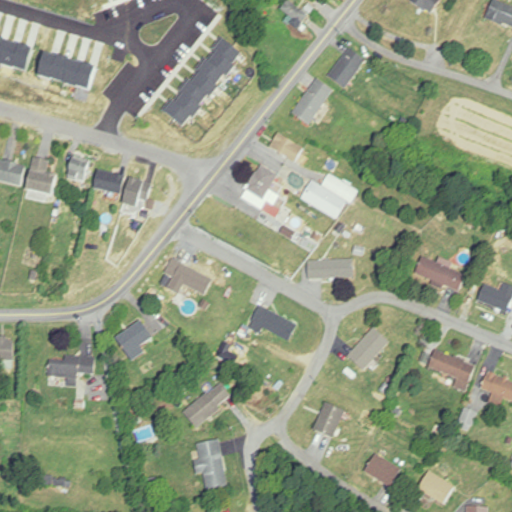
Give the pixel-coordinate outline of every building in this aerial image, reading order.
[(283,10),(302,25),(309,15),(290,0),(283,10)] [(440,4),(438,3),(440,0),(411,0),(411,1),(434,14),(440,4)] [(511,4),(503,0),(493,0),(485,18),(503,27),(505,21),(511,24),(511,4)] [(367,59),(347,87),(330,75),(350,48),(367,59)] [(335,90),(310,125),(294,113),(320,79),(335,90)] [(272,150),(299,162),(306,147),(279,134),(272,150)] [(30,191),(56,195),(59,176),(50,174),(52,161),(35,158),(30,191)] [(0,164),(0,182),(23,188),(28,167),(1,160),(0,164)] [(69,178),(86,182),(90,169),(72,165),(69,178)] [(304,191),(311,179),(286,166),(280,178),(304,191)] [(97,191),(124,195),(126,176),(99,172),(97,191)] [(341,221),(359,190),(331,174),(324,187),(313,181),(303,200),(341,221)] [(150,202),(155,184),(132,179),(126,205),(139,209),(141,200),(150,202)] [(417,277),(463,292),(468,275),(453,271),(456,263),(441,258),(439,263),(423,257),(417,277)] [(207,296),(215,280),(174,259),(167,274),(175,278),(170,289),(183,296),(188,287),(207,296)] [(355,260),(309,262),(311,279),(357,277),(355,260)] [(511,285),(511,309),(510,314),(480,302),(487,285),(503,291),(506,283),(511,285)] [(254,322),(290,343),(299,327),(263,305),(254,322)] [(142,322),(117,339),(133,362),(147,353),(143,347),(154,339),(142,322)] [(366,371),(351,357),(376,328),(391,342),(366,371)] [(0,341),(0,363),(16,363),(16,341),(0,341)] [(431,368),(460,379),(458,385),(469,389),(478,366),(437,350),(431,368)] [(53,359),(52,378),(70,379),(69,386),(79,387),(80,375),(96,376),(97,359),(66,356),(66,360),(53,359)] [(495,394),(491,404),(502,408),(506,399),(511,400),(511,380),(490,373),(484,390),(495,394)] [(186,414),(200,429),(234,396),(220,382),(186,414)] [(334,438),(347,412),(328,403),(315,429),(334,438)] [(230,487),(222,440),(199,444),(202,461),(196,462),(199,475),(206,474),(209,491),(230,487)] [(403,471),(392,488),(367,472),(378,455),(403,471)] [(420,491),(447,505),(457,486),(431,472),(420,491)]
